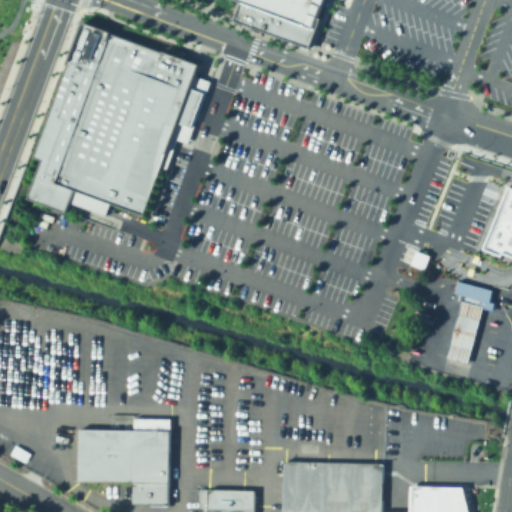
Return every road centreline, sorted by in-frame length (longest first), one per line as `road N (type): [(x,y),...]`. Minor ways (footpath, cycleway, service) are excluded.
road 1 (tertiary): [(131,5),(442,116)]
road 2 (tertiary): [(58,3),(0,160)]
